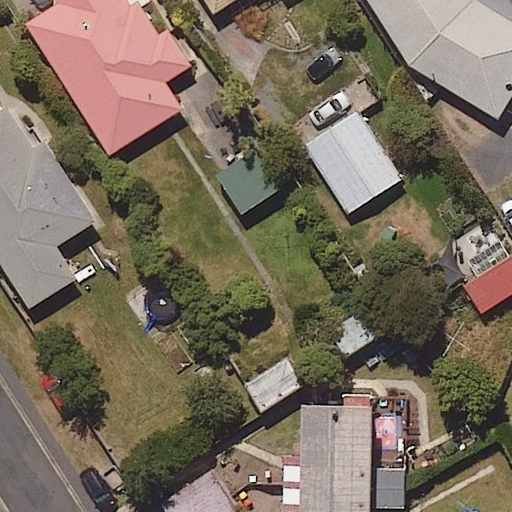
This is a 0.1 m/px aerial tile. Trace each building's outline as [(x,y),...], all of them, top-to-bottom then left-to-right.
[(136,0),(132,3),(130,0),(62,0),(64,2),(31,22),(115,157),(187,112),(170,85),(196,69),(173,32),(165,37),(141,0),(136,0)] [(205,0),(217,18),(243,0),(205,0)] [(511,21),(479,0),(373,0),(413,63),(501,120),(511,103),(511,21)] [(40,151),(13,109),(0,116),(0,256),(34,310),(81,281),(60,249),(100,223),(50,145),(40,151)] [(405,180),(359,110),(307,144),(353,214),(405,180)] [(284,192),(257,155),(218,183),(245,220),(284,192)] [(511,296),(511,261),(469,289),(485,314),(511,296)] [(391,331),(373,306),(334,334),(352,360),(391,331)] [(379,511),(382,407),(314,405),(313,460),(289,459),(287,511),(379,511)] [(242,511),(215,465),(163,496),(171,511),(242,511)]
